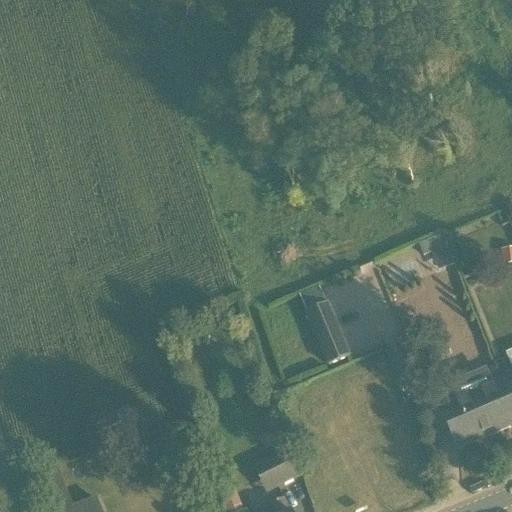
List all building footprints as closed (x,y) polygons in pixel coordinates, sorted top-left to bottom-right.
[(422,242),(419,254),(432,258),(435,245),(422,242)] [(511,250),(500,252),(502,268),(511,266),(511,250)] [(306,316),(327,370),(350,361),(329,307),(306,316)] [(511,368),(508,359),(496,364),(500,374),(511,403),(511,368)] [(492,391),(441,414),(457,452),(511,428),(511,403),(500,374),(487,379),(492,391)] [(391,447),(370,454),(385,499),(413,490),(404,463),(422,457),(407,414),(382,422),(391,447)] [(335,472),(315,479),(325,511),(356,511),(349,488),(366,482),(352,438),(327,447),(335,472)] [(287,452),(268,461),(281,489),(300,479),(287,452)] [(242,511),(236,496),(220,503),(224,511),(242,511)] [(288,511),(283,501),(271,507),(271,508),(263,511),(288,511)]
